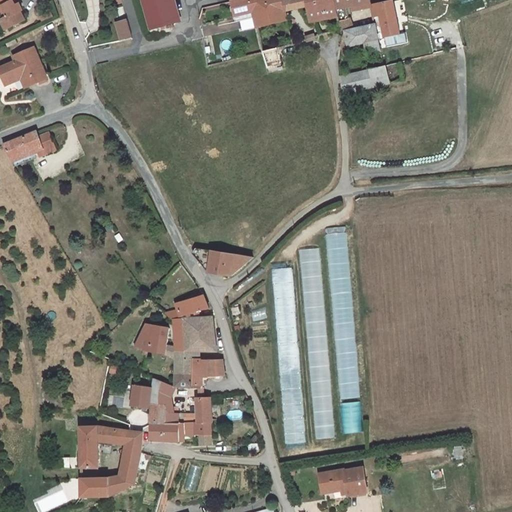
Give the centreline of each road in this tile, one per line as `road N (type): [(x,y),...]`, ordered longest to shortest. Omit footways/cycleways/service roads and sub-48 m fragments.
road 1 (unclassified): [(94,102),(122,134),(218,300)]
road 2 (unclassified): [(218,300),(298,216),(344,190)]
road 3 (unclassified): [(344,190),(511,177)]
road 4 (unclassified): [(218,300),(275,457)]
road 5 (residential): [(344,190),(330,50)]
road 6 (residential): [(148,447),(186,457),(275,457)]
road 7 (unknown): [(202,32),(84,63)]
